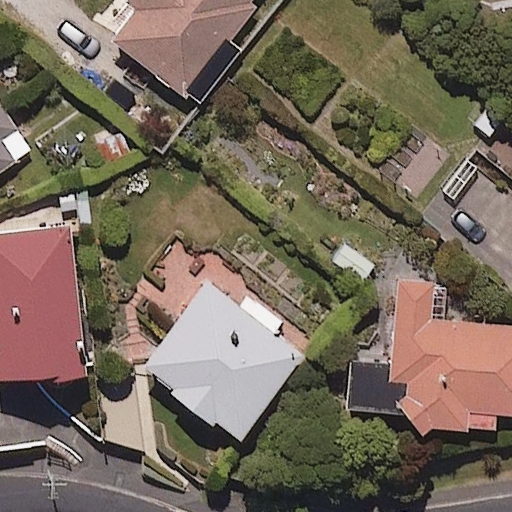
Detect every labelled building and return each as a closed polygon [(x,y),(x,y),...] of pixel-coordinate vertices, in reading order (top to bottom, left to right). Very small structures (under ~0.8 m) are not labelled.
[(248,0),(116,0),(99,21),(178,86),(248,0)] [(0,158),(26,143),(0,100),(0,158)] [(77,369),(64,212),(0,218),(0,360),(31,358),(32,373),(77,369)] [(441,269),(390,264),(381,349),(342,345),(338,389),(401,396),(400,406),(484,415),(486,398),(511,400),(511,316),(437,309),(441,269)] [(224,428),(294,348),(269,326),(277,317),(245,288),(234,300),(204,274),(136,351),(224,428)]
